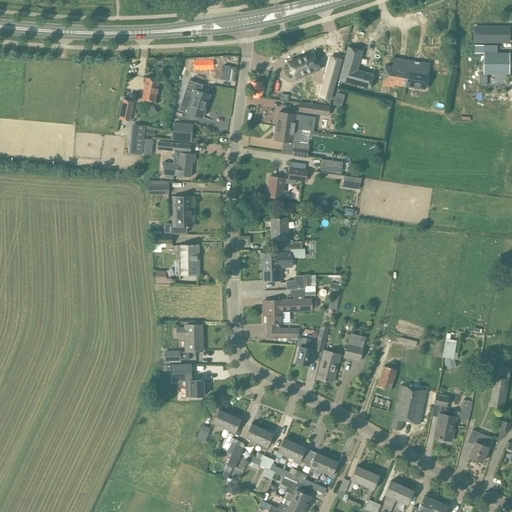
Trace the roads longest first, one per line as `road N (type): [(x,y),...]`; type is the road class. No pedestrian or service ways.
road 1 (unclassified): [(511,508),(253,369),(241,354),(229,172),(245,30)]
road 2 (secondary): [(0,31),(105,38),(245,30)]
road 3 (secondary): [(243,15),(146,28),(0,23)]
